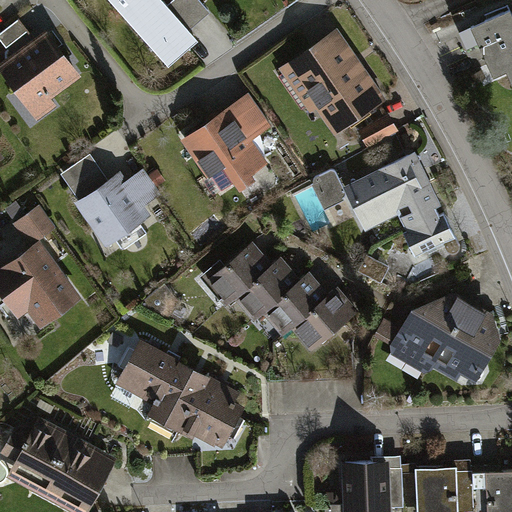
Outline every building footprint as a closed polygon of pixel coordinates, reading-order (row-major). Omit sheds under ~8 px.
[(111,0),(167,66),(198,39),(164,0),(111,0)] [(171,0),(193,28),(214,11),(205,0),(171,0)] [(511,7),(472,23),(493,75),(505,70),(511,83),(511,82),(511,7)] [(20,19),(0,34),(0,38),(7,48),(29,31),(20,19)] [(339,26),(277,68),(313,120),(320,116),(332,134),(386,97),(339,26)] [(47,29),(0,61),(0,69),(36,120),(56,106),(50,97),(80,76),(47,29)] [(249,91),(182,135),(222,194),(271,162),(256,139),(273,127),(249,91)] [(390,115),(360,131),(369,147),(399,131),(390,115)] [(419,257),(457,239),(413,149),(347,181),(368,226),(397,212),(419,257)] [(101,158),(68,181),(79,197),(71,203),(107,255),(145,229),(140,222),(151,214),(145,206),(161,195),(143,169),(127,180),(120,171),(114,176),(101,158)] [(31,242),(0,264),(0,295),(15,316),(27,307),(38,323),(78,294),(38,238),(54,226),(37,203),(14,220),(31,242)] [(308,349),(357,308),(337,284),(330,290),(311,267),(300,276),(281,254),(272,261),(253,238),(205,278),(229,307),(237,300),(255,321),(264,314),(283,336),(292,329),(308,349)] [(474,385),(499,337),(492,311),(459,292),(415,306),(404,326),(384,317),(375,336),(391,344),(386,353),(427,374),(433,364),(474,385)] [(171,357),(141,341),(122,377),(161,397),(152,413),(193,435),(196,429),(214,439),(226,439),(242,408),(232,402),(238,392),(224,384),(199,371),(171,357)] [(76,511),(88,511),(120,452),(41,412),(24,445),(9,437),(0,453),(14,460),(6,476),(76,511)] [(402,458),(345,460),(347,511),(387,511),(387,504),(417,503),(417,511),(511,511),(511,466),(459,469),(459,459),(416,461),(416,469),(402,470),(402,458)]
